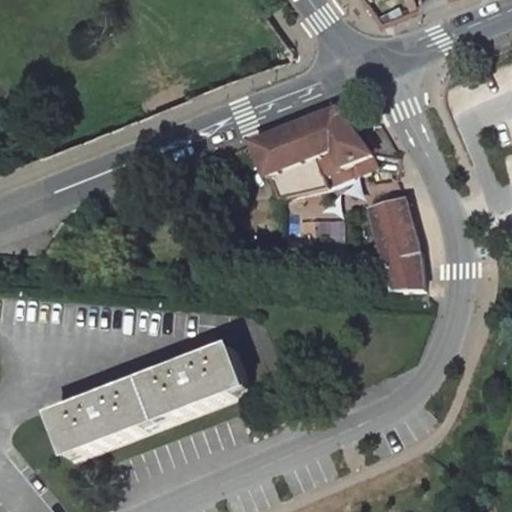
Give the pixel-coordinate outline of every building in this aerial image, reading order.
[(412,0),(364,0),(384,27),(418,14),(412,0)] [(344,113),(259,147),(262,156),(272,180),(275,179),(284,202),(333,191),(329,178),(341,174),(336,161),(342,159),(347,171),(359,166),(363,177),(373,174),(372,170),(369,163),(378,159),(344,113)] [(259,147),(253,149),(257,158),(262,156),(259,147)] [(253,149),(241,154),(244,163),(257,158),(253,149)] [(342,159),(336,161),(341,174),(347,171),(342,159)] [(378,159),(369,163),(372,170),(381,167),(378,159)] [(397,289),(399,295),(429,293),(425,257),(410,202),(376,212),(386,247),(397,289)] [(321,216),(306,215),(305,245),(320,246),(321,216)] [(386,247),(372,251),(383,291),(397,289),(386,247)] [(99,407),(60,422),(76,464),(255,395),(239,353),(201,368),(199,363),(186,368),(188,373),(112,402),(110,397),(96,402),(99,407)]
